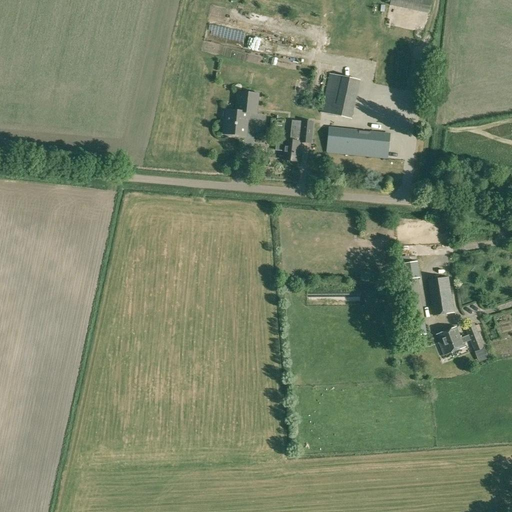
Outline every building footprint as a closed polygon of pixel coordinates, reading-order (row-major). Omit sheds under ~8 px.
[(360,56),(379,59),(389,0),(336,0),(328,51),(353,55),(354,49),(362,50),(360,56)] [(394,0),(394,8),(434,12),(434,0),(394,0)] [(246,26),(247,15),(237,14),(235,24),(246,26)] [(215,25),(213,35),(245,43),(248,33),(215,25)] [(391,45),(383,95),(404,98),(413,48),(391,45)] [(352,120),(360,79),(329,73),(321,113),(352,120)] [(256,114),(258,94),(238,92),(236,111),(226,110),(226,112),(223,112),(222,119),(225,120),(224,134),(245,136),(247,113),(256,114)] [(302,121),(292,121),(290,140),(285,140),(283,160),(298,161),(300,142),(311,143),(313,122),(302,121)] [(390,133),(328,127),(326,152),(387,158),(390,133)] [(408,338),(427,334),(418,278),(420,278),(417,261),(397,264),(408,338)] [(433,316),(455,312),(448,277),(427,280),(433,316)] [(456,327),(436,334),(444,355),(465,347),(464,342),(470,340),(468,335),(462,337),(461,336),(460,337),(456,327)] [(475,340),(480,351),(484,350),(480,338),(475,340)]
